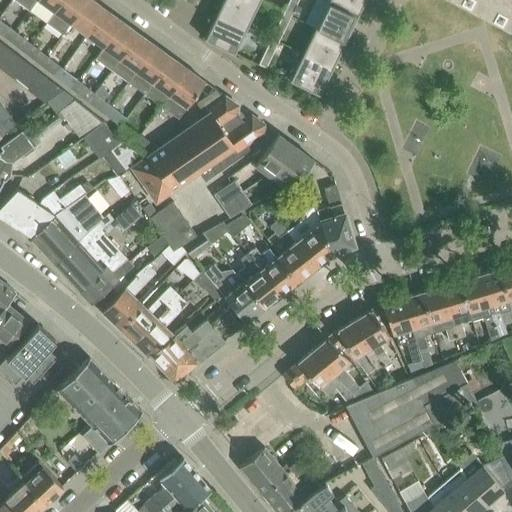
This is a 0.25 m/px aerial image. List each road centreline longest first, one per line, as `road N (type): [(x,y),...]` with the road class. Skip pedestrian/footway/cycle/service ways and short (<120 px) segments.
road 1 (residential): [(126,0),(346,162),(384,267)]
road 2 (residential): [(384,267),(337,289),(178,418)]
road 3 (residential): [(178,418),(0,253)]
road 4 (residential): [(78,511),(178,418)]
road 5 (residential): [(511,229),(384,267)]
road 6 (residential): [(255,511),(178,418)]
